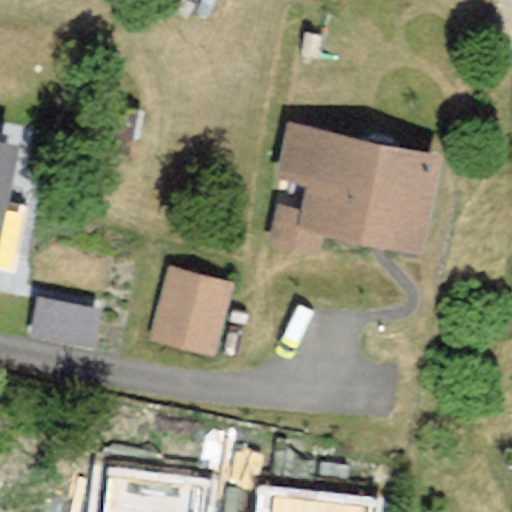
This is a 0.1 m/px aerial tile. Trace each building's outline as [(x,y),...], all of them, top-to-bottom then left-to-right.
[(324,132),(289,125),(277,177),(311,184),(304,214),(282,209),(276,236),(315,245),(319,226),(416,247),(436,157),(324,132)] [(0,223),(14,147),(0,145),(0,223)] [(231,285),(172,269),(154,337),(213,352),(231,285)] [(98,314),(41,302),(35,332),(91,344),(98,314)] [(152,472),(102,465),(95,511),(203,511),(208,480),(152,472)] [(319,500),(269,493),(266,511),(374,511),(375,507),(319,500)]
